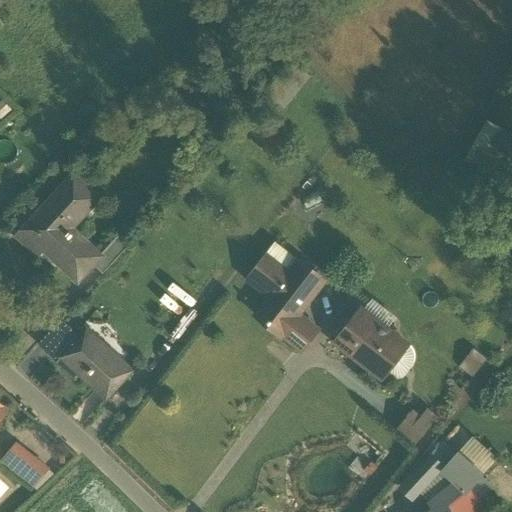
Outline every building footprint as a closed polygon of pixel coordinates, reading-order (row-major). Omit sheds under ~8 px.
[(73,176),(44,208),(42,206),(14,236),(37,258),(45,250),(78,280),(93,264),(98,259),(97,258),(68,230),(98,198),(73,176)] [(119,234),(97,258),(98,259),(93,264),(103,274),(130,244),(119,234)] [(298,261),(274,243),(266,254),(289,272),(298,261)] [(298,261),(289,272),(266,254),(246,280),(270,298),(256,315),(281,336),(295,317),(324,280),(298,261)] [(361,309),(335,344),(381,379),(387,371),(408,345),(361,309)] [(315,333),(295,317),(281,336),(300,352),(315,333)] [(61,319),(37,345),(76,380),(80,375),(60,358),(54,352),(62,343),(68,349),(80,336),(61,319)] [(68,349),(60,358),(80,375),(106,399),(133,370),(87,328),(80,336),(68,349)] [(68,349),(62,343),(54,352),(60,358),(68,349)] [(413,352),(408,345),(387,371),(397,378),(402,377),(411,366),(414,359),(413,352)] [(470,346),(458,364),(471,373),(484,356),(470,346)] [(511,392),(495,407),(504,418),(511,410),(511,392)] [(474,398),(463,411),(470,417),(481,405),(474,398)] [(416,414),(408,407),(394,424),(414,441),(435,415),(423,405),(416,414)] [(464,445),(454,435),(449,440),(459,451),(464,445)] [(37,462),(16,446),(1,463),(23,480),(37,462)] [(453,459),(440,446),(430,456),(445,470),(454,460),(453,459)] [(457,455),(453,459),(454,460),(445,470),(444,470),(452,478),(465,463),(457,455)] [(430,456),(401,488),(412,498),(441,467),(444,470),(445,470),(430,456)] [(480,476),(465,463),(452,478),(455,480),(466,490),(480,476)] [(455,480),(430,501),(436,510),(446,505),(447,506),(461,495),(466,490),(455,480)] [(473,511),(467,502),(461,495),(447,506),(450,511),(473,511)]
